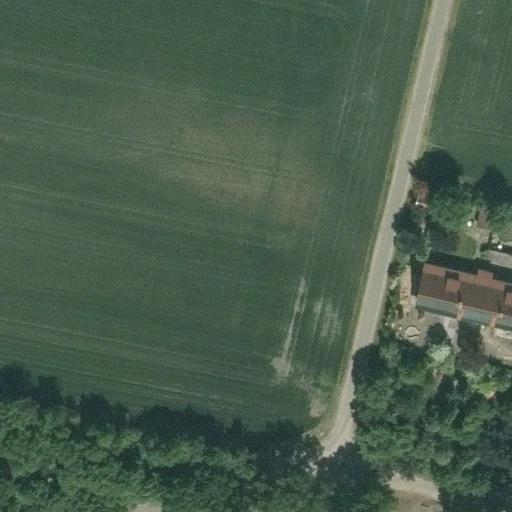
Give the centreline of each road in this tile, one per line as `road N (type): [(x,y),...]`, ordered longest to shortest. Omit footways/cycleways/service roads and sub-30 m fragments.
road 1 (residential): [(335,469),(446,0)]
road 2 (residential): [(142,511),(276,469),(335,469)]
road 3 (residential): [(511,506),(335,469)]
